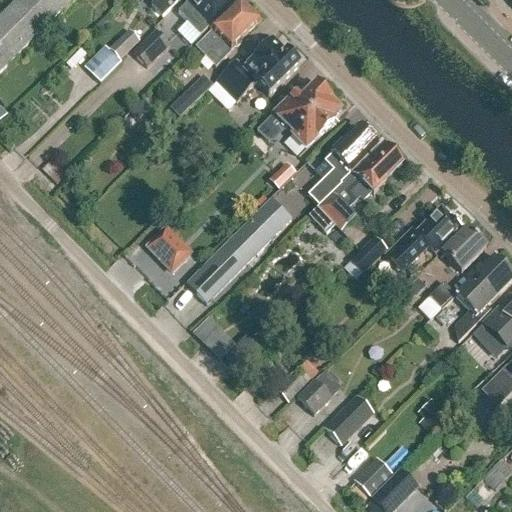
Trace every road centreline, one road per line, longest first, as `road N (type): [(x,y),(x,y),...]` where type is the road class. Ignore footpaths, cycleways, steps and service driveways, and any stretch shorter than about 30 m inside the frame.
road 1 (unclassified): [(0,175),(328,511)]
road 2 (residential): [(511,244),(268,0)]
